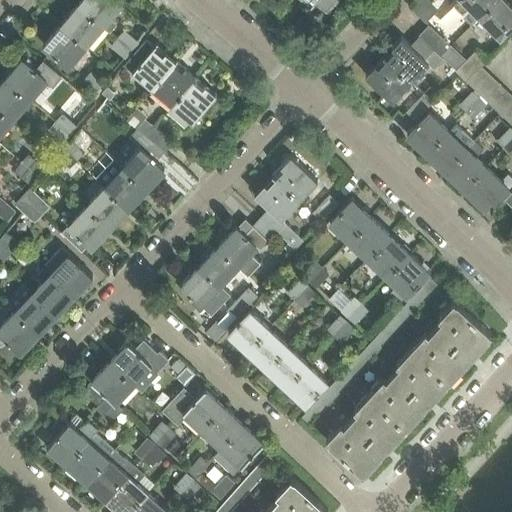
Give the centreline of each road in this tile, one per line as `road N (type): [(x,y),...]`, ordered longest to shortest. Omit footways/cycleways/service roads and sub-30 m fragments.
road 1 (residential): [(366,511),(122,285)]
road 2 (residential): [(511,288),(304,89)]
road 3 (residential): [(122,285),(304,89)]
road 4 (residential): [(381,511),(511,372)]
road 5 (residential): [(0,415),(122,285)]
road 6 (residential): [(304,89),(201,0)]
road 7 (residential): [(304,89),(389,0)]
